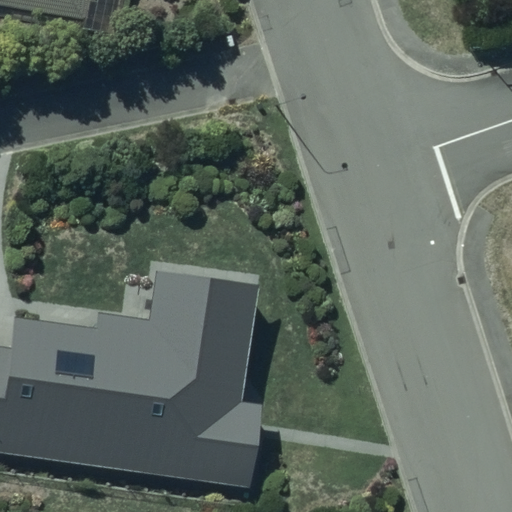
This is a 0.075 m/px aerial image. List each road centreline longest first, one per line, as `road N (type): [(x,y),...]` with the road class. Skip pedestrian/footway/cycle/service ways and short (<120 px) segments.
road 1 (residential): [(377,167),(487,511)]
road 2 (residential): [(319,0),(377,167)]
road 3 (residential): [(377,167),(511,121)]
